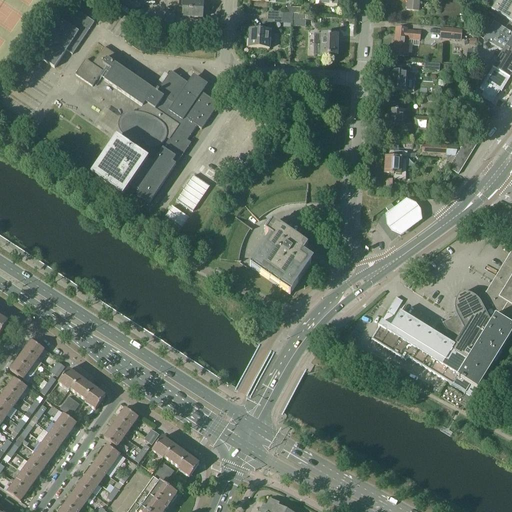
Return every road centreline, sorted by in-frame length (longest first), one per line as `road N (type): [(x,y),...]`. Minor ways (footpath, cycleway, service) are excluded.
road 1 (primary): [(254,425),(0,261)]
road 2 (primary): [(0,283),(244,447)]
road 3 (residential): [(29,324),(121,394),(34,511)]
road 4 (residential): [(362,77),(352,211),(353,242),(368,276)]
road 5 (residential): [(362,77),(236,68),(226,55),(228,0)]
road 6 (primary): [(409,511),(254,425)]
road 7 (unknown): [(388,278),(428,299),(449,288),(498,228)]
road 8 (primary): [(244,447),(362,511)]
road 9 (tertiary): [(368,276),(308,318),(286,359)]
